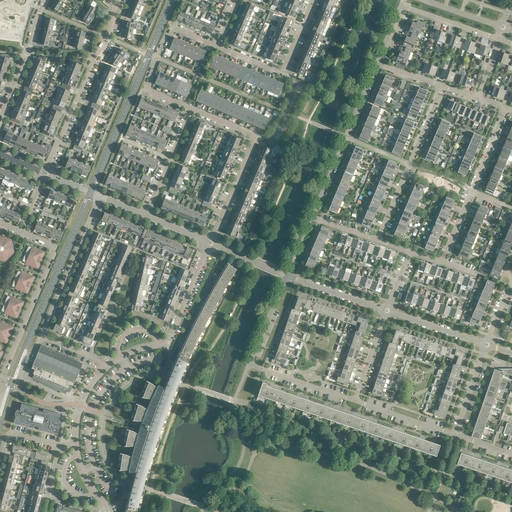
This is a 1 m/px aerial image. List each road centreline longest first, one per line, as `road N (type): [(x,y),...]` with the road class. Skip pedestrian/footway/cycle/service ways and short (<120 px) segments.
road 1 (residential): [(378,240),(312,217),(378,65)]
road 2 (residential): [(104,368),(41,335),(99,196)]
road 3 (residential): [(354,401),(250,363),(286,275)]
road 4 (residential): [(47,168),(119,0)]
road 5 (residential): [(211,237),(254,135),(192,108)]
road 6 (residential): [(0,375),(54,248),(20,233)]
road 7 (residential): [(104,368),(166,341),(207,248)]
road 8 (residential): [(441,261),(504,108)]
road 9 (residential): [(378,240),(440,87)]
road 10 (residential): [(192,108),(149,91),(157,58),(175,28),(218,45)]
road 11 (residential): [(314,0),(284,72),(218,45)]
road 12 (residential): [(0,119),(45,0)]
